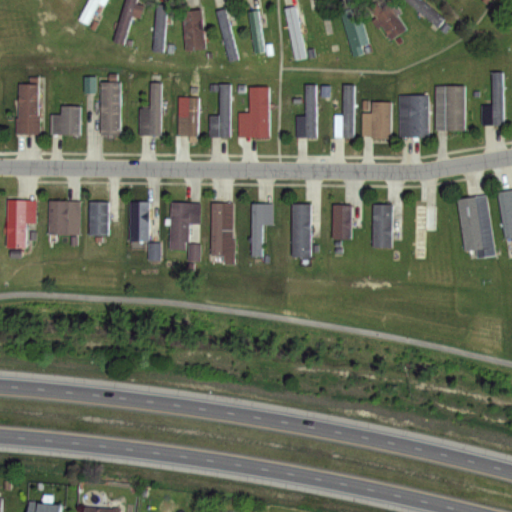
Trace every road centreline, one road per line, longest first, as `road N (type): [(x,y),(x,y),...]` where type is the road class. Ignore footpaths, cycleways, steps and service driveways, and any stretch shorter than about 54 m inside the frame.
road 1 (trunk): [(511,472),(320,427),(0,385)]
road 2 (residential): [(0,166),(421,172),(511,156)]
road 3 (trunk): [(0,435),(288,473),(468,511)]
